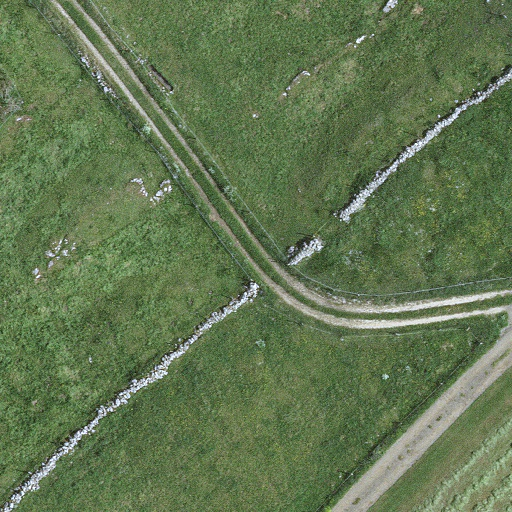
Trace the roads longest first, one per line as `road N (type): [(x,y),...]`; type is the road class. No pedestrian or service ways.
road 1 (track): [(65,0),(256,272),(345,318),(511,298)]
road 2 (track): [(352,511),(511,349)]
